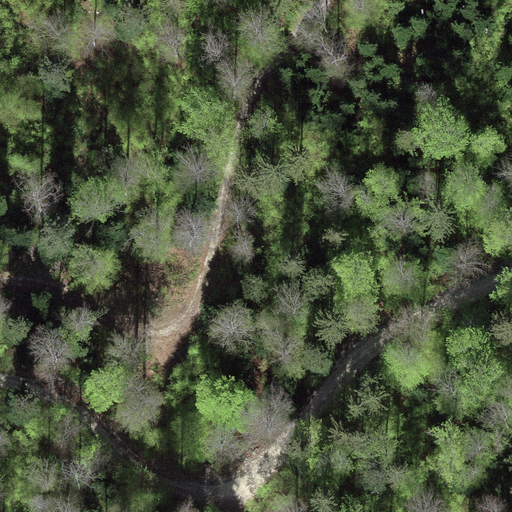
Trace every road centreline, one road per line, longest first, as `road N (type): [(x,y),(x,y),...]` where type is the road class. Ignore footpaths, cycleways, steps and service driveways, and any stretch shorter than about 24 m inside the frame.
road 1 (track): [(0,380),(65,403),(125,465),(165,485),(239,487),(271,462),(362,349),(511,275)]
road 2 (track): [(0,285),(54,288),(118,323),(140,326),(184,309),(209,263),(255,92),(328,0)]
